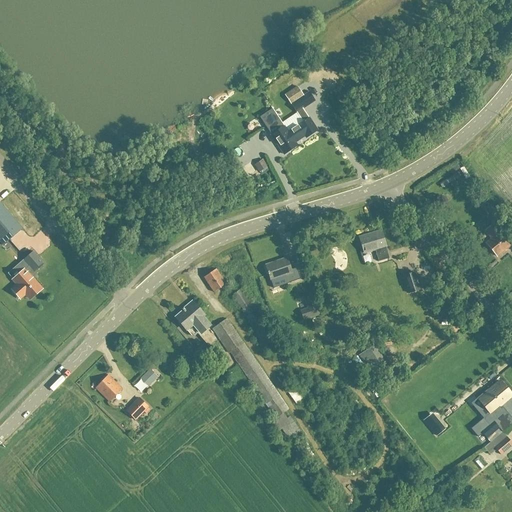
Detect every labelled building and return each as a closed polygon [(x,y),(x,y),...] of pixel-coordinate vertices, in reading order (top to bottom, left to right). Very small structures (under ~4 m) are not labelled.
[(315,100),(309,92),(304,96),(298,87),(286,95),(292,103),(298,112),(304,121),(298,125),(305,136),(306,138),(318,130),(303,108),(315,100)] [(276,125),(279,129),(271,134),(284,154),(297,145),(295,142),(305,136),(298,125),(288,132),(281,121),(276,125)] [(0,241),(3,245),(22,229),(0,202),(0,241)] [(497,256),(511,243),(511,227),(504,234),(501,230),(486,243),(497,256)] [(379,261),(389,258),(386,246),(381,230),(359,237),(364,253),(375,250),(379,261)] [(33,251),(23,260),(29,266),(13,280),(18,285),(16,287),(23,296),(25,294),(30,299),(42,289),(29,275),(33,271),(43,263),(33,251)] [(288,283),(301,279),(297,267),(291,269),(287,258),(266,265),(271,281),(285,276),(288,283)] [(214,292),(226,284),(216,269),(203,277),(214,292)] [(409,294),(419,290),(413,272),(403,276),(409,294)] [(272,357),(285,350),(262,316),(260,317),(241,289),(232,294),(242,309),(241,310),(272,357)] [(201,333),(210,325),(203,317),(205,315),(193,302),(183,310),(184,311),(176,317),(187,329),(193,324),(201,333)] [(276,418),(289,409),(244,343),(243,343),(227,319),(212,329),(230,353),(231,352),(276,418)] [(148,387),(158,377),(150,369),(140,379),(148,387)] [(110,402),(122,389),(108,375),(95,388),(110,402)] [(500,381),(482,397),(494,411),(511,395),(500,381)] [(296,404),(305,398),(295,385),(287,390),(296,404)] [(139,398),(127,411),(136,419),(148,406),(139,398)] [(280,432),(287,428),(292,437),(299,434),(289,415),(275,422),(280,432)] [(430,415),(424,421),(437,436),(443,431),(430,415)] [(493,420),(480,431),(490,442),(502,432),(493,420)] [(511,445),(511,442),(507,437),(495,447),(501,455),(511,445)] [(485,471),(492,465),(488,461),(482,467),(485,471)]
